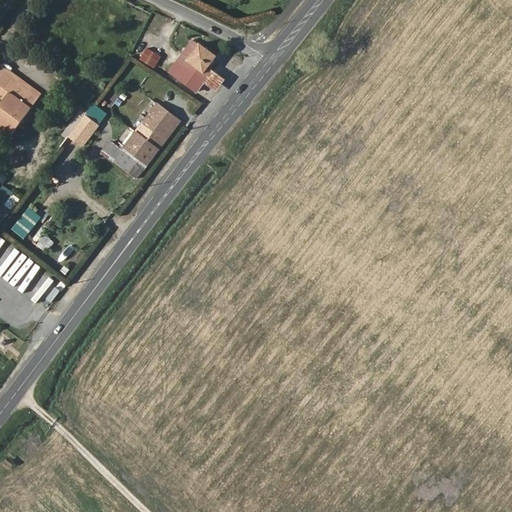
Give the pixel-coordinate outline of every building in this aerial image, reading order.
[(196,39),(169,71),(197,95),(207,84),(205,81),(211,74),(208,72),(219,57),(196,39)] [(162,58),(147,48),(141,60),(155,70),(162,58)] [(0,105),(0,131),(1,130),(11,137),(41,96),(3,68),(0,71),(0,87),(9,94),(5,100),(0,105)] [(0,87),(0,96),(5,100),(9,94),(0,87)] [(91,101),(70,138),(87,147),(108,111),(91,101)] [(181,122),(158,104),(127,145),(150,164),(181,122)] [(110,141),(101,153),(137,181),(146,170),(118,147),(110,141)] [(118,147),(146,170),(150,164),(127,145),(122,141),(118,147)] [(0,200),(14,209),(22,195),(3,185),(0,189),(0,200)] [(30,207),(14,229),(26,237),(42,215),(30,207)]
